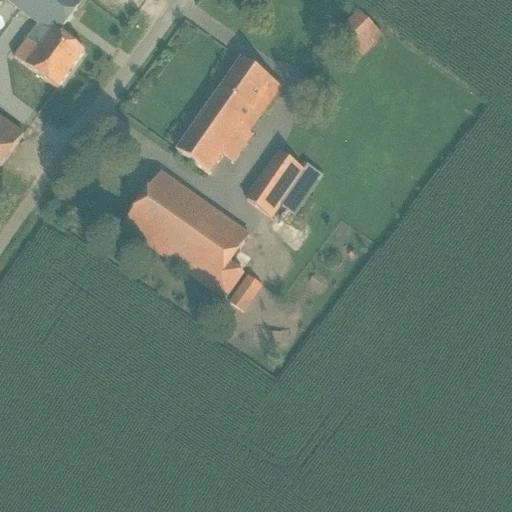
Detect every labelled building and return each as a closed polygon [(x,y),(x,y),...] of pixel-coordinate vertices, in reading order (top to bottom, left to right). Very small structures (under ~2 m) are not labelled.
[(1,0),(33,23),(50,35),(53,30),(59,35),(84,0),(1,0)] [(84,53),(59,35),(53,30),(50,35),(38,50),(26,41),(13,59),(56,91),(84,53)] [(176,152),(192,164),(208,175),(222,156),(232,164),(253,135),(248,132),(279,88),(257,72),(240,60),(176,152)] [(0,167),(23,136),(0,118),(0,167)] [(279,156),(245,203),(269,220),(278,206),(291,215),(293,211),(315,182),(319,175),(303,163),(298,170),(294,167),(279,156)] [(123,228),(215,293),(226,301),(245,274),(230,264),(249,237),(160,175),(123,228)] [(229,303),(243,313),(262,287),(247,277),(229,303)]
